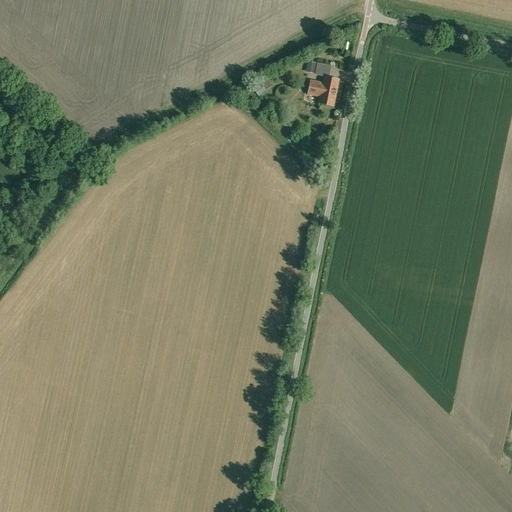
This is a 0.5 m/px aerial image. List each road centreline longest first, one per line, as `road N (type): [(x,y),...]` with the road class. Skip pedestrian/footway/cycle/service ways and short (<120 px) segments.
road 1 (unclassified): [(263,511),(371,0)]
road 2 (track): [(511,41),(368,12)]
